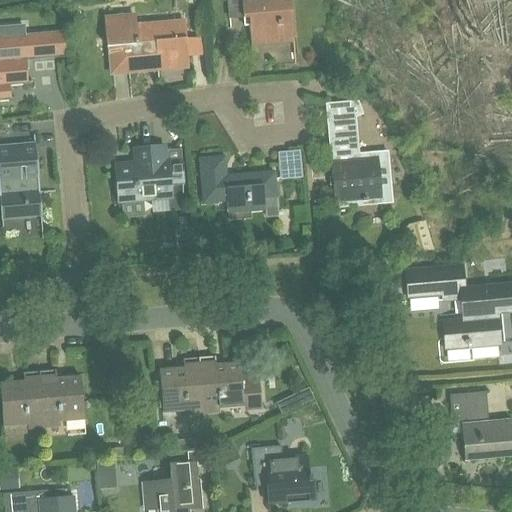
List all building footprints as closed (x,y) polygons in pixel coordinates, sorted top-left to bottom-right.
[(244,0),(241,0),(242,18),(243,25),(248,25),(250,42),(292,39),(288,0),(244,0)] [(128,58),(129,72),(188,66),(185,39),(167,41),(166,28),(137,31),(135,18),(103,21),(106,47),(111,47),(112,59),(128,58)] [(0,99),(6,99),(4,84),(23,83),(21,68),(26,68),(25,59),(66,55),(64,33),(26,36),(25,25),(0,26),(0,99)] [(358,102),(326,104),(336,209),(381,205),(393,204),(389,157),(389,151),(376,152),(359,153),(355,119),(363,116),(358,102)] [(16,145),(0,146),(0,198),(2,221),(41,218),(35,143),(16,145)] [(134,164),(113,166),(116,202),(120,201),(122,218),(144,216),(142,199),(167,197),(168,211),(183,210),(182,198),(181,186),(183,185),(181,160),(168,161),(167,151),(167,147),(132,150),(134,164)] [(224,156),(199,159),(203,203),(227,201),(229,221),(251,219),(250,212),(265,211),(278,210),(274,173),(226,177),(224,156)] [(422,222),(403,229),(412,255),(432,248),(422,222)] [(445,325),(447,348),(495,344),(493,312),(511,310),(511,292),(511,288),(463,292),(461,268),(406,273),(408,298),(443,295),(444,301),(463,300),(465,323),(445,325)] [(198,359),(203,410),(244,407),(244,411),(262,410),(259,372),(242,374),(241,365),(215,366),(214,358),(198,359)] [(187,411),(203,410),(198,359),(183,360),(183,369),(159,371),(162,413),(187,411)] [(56,372),(38,373),(43,424),(84,420),(81,379),(56,381),(56,372)] [(4,427),(43,424),(38,373),(23,375),(24,383),(0,386),(4,427)] [(487,423),(485,403),(485,392),(447,396),(450,426),(460,425),(463,463),(511,458),(511,442),(510,421),(487,423)] [(195,439),(196,451),(206,450),(205,438),(195,439)] [(268,475),(268,486),(270,504),(313,500),(311,476),(309,477),(307,456),(282,457),(281,446),(251,449),(253,476),(268,475)] [(95,472),(111,471),(110,461),(95,462),(95,472)] [(187,511),(187,504),(199,503),(196,464),(170,466),(172,482),(144,484),(146,509),(159,508),(159,511),(187,511)] [(0,490),(12,489),(11,470),(0,470),(0,490)] [(66,490),(24,493),(13,494),(14,511),(75,511),(74,498),(67,499),(66,490)]
